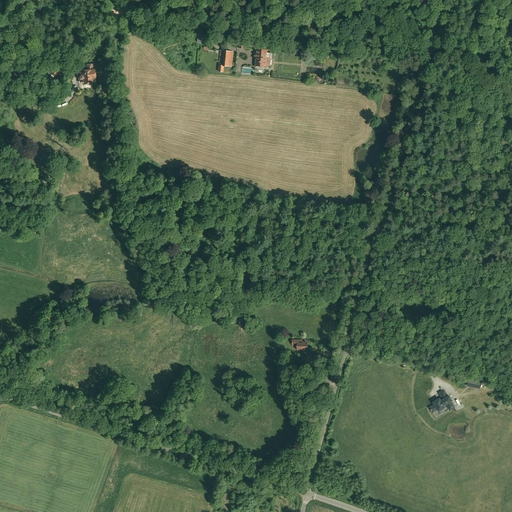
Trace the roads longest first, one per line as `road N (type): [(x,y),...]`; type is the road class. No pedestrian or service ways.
road 1 (unclassified): [(306,493),(431,46)]
road 2 (unclassified): [(306,493),(0,394)]
road 3 (unclassified): [(112,14),(431,46)]
road 4 (unclassified): [(0,74),(112,14)]
